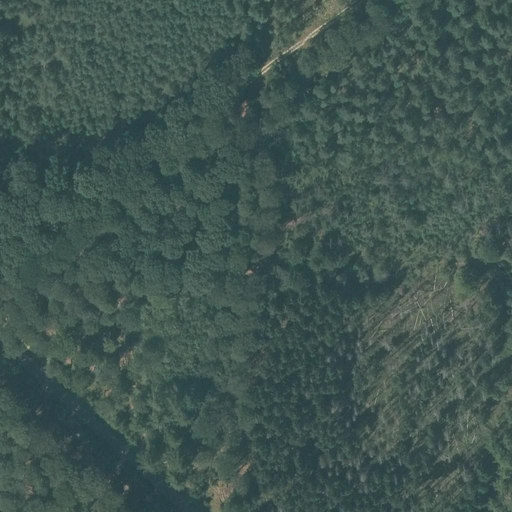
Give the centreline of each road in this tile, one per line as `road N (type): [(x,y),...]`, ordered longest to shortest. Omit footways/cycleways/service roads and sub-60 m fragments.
road 1 (track): [(359,0),(0,265)]
road 2 (tertiary): [(189,511),(0,337)]
